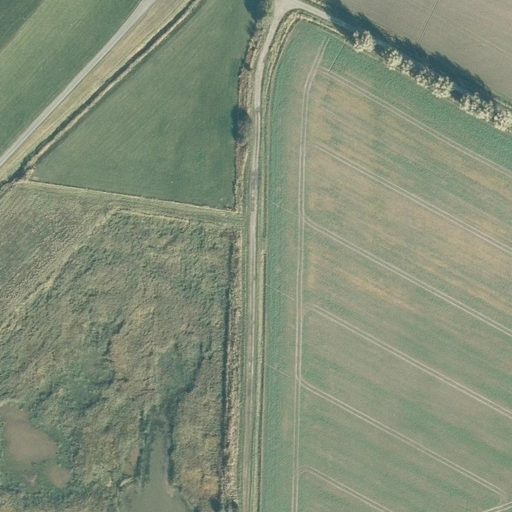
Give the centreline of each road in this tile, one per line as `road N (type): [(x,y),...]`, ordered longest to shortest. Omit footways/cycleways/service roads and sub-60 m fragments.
road 1 (track): [(247,511),(259,73),(284,0)]
road 2 (unclassified): [(511,116),(286,0)]
road 3 (track): [(0,164),(151,0)]
